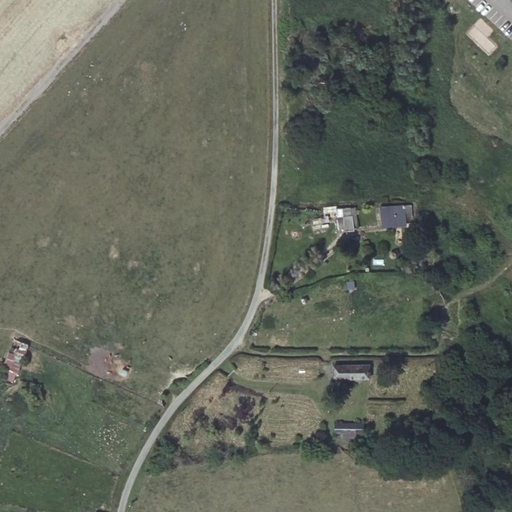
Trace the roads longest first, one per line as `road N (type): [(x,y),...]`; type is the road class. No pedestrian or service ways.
road 1 (unclassified): [(458,292),(224,348)]
road 2 (residential): [(117,511),(151,431),(224,348)]
road 3 (track): [(271,190),(270,0)]
road 4 (residential): [(224,348),(253,296),(271,190)]
